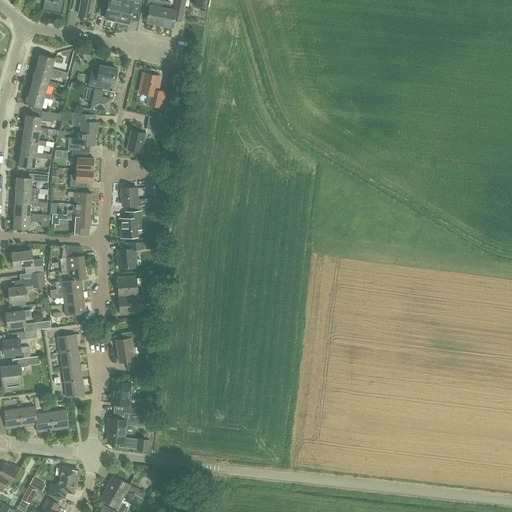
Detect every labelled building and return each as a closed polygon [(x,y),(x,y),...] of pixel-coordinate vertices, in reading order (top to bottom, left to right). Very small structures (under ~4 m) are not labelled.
[(62,14),(65,0),(64,0),(44,0),(43,11),(62,14)] [(91,17),(94,0),(75,0),(81,1),(79,14),(91,17)] [(117,21),(121,0),(101,0),(101,4),(108,5),(105,18),(110,19),(109,21),(115,22),(115,21),(117,21)] [(128,0),(121,0),(117,21),(129,24),(130,18),(137,19),(139,12),(141,0),(134,0),(134,1),(128,0)] [(159,25),(164,1),(160,0),(158,0),(143,0),(141,14),(148,15),(146,22),(159,25)] [(185,6),(185,0),(176,0),(174,8),(170,7),(171,3),(164,1),(159,25),(172,27),(174,20),(181,22),(185,6)] [(52,71),(52,69),(54,61),(62,63),(63,58),(55,56),(54,58),(40,54),(36,67),(52,71)] [(114,83),(117,69),(100,65),(98,73),(92,71),(89,85),(109,89),(110,83),(114,83)] [(52,69),(52,71),(36,67),(33,79),(48,83),(49,81),(51,73),(58,75),(58,77),(66,79),(68,73),(52,69)] [(78,73),(76,81),(84,83),(86,75),(78,73)] [(162,107),(165,92),(158,91),(161,77),(143,73),(139,92),(149,94),(147,104),(162,107)] [(49,81),(48,83),(33,79),(30,91),(45,95),(45,93),(48,85),(55,88),(57,83),(49,81)] [(95,89),(85,86),(82,99),(92,101),(91,107),(108,111),(111,98),(102,96),(103,90),(95,88),(95,89)] [(30,91),(26,103),(32,105),(31,110),(41,111),(41,110),(42,107),(44,98),(52,100),(53,95),(46,93),(45,95),(30,91)] [(167,109),(165,116),(178,119),(179,112),(167,109)] [(26,115),(24,128),(40,129),(40,128),(41,122),(41,121),(53,122),(54,120),(60,121),(61,114),(41,111),(31,110),(30,115),(26,115)] [(97,133),(98,121),(96,121),(96,114),(89,114),(81,113),(72,113),(62,112),(62,117),(72,118),(71,125),(81,126),(80,132),(97,133)] [(160,131),(163,119),(149,116),(146,128),(160,131)] [(24,128),(22,140),(23,140),(38,142),(38,140),(39,132),(47,133),(48,129),(40,128),(40,129),(24,128)] [(127,150),(128,150),(129,152),(133,153),(134,151),(141,153),(146,133),(131,130),(127,150)] [(68,137),(68,150),(72,151),(89,152),(90,152),(90,145),(95,145),(95,133),(80,132),(78,132),(78,138),(72,138),(68,137)] [(22,140),(20,152),(21,152),(36,154),(37,152),(38,145),(46,146),(46,141),(38,140),(38,142),(23,140),(22,140)] [(88,157),(89,152),(72,151),(71,163),(77,164),(76,169),(78,169),(93,171),(94,158),(88,157)] [(36,154),(21,152),(20,152),(19,165),(25,166),(25,170),(34,171),(36,157),(51,159),(51,154),(37,152),(36,154)] [(93,171),(78,169),(76,169),(76,174),(70,174),(70,187),(87,188),(87,182),(93,182),(93,171)] [(48,183),(48,177),(32,176),(31,178),(16,177),(15,189),(31,190),(32,188),(31,188),(32,181),(40,181),(40,183),(48,183)] [(121,192),(121,197),(122,197),(122,206),(129,205),(130,212),(141,211),(145,211),(145,210),(144,199),(138,199),(137,187),(121,188),(121,192)] [(31,203),(31,201),(31,193),(39,194),(40,189),(32,188),(31,190),(15,189),(15,202),(31,203)] [(91,205),(92,193),(74,192),(68,191),(67,197),(74,197),(73,204),(91,205)] [(152,210),(152,211),(153,211),(152,198),(144,199),(145,210),(152,210)] [(15,202),(14,215),(30,216),(30,213),(30,206),(39,206),(39,201),(31,201),(31,203),(15,202)] [(67,210),(66,215),(90,216),(91,205),(73,204),(73,210),(67,210)] [(125,218),(119,219),(121,238),(137,236),(137,229),(142,229),(142,218),(141,211),(130,212),(125,212),(125,218)] [(14,215),(13,228),(29,228),(30,221),(41,222),(41,226),(49,226),(50,215),(30,213),(30,216),(14,215)] [(66,215),(66,219),(72,220),(72,227),(72,234),(83,234),(83,227),(90,228),(90,216),(66,215)] [(137,267),(135,249),(143,248),(143,242),(128,243),(128,249),(117,249),(118,254),(116,254),(116,258),(118,258),(119,268),(137,267)] [(66,257),(82,255),(81,246),(75,246),(66,245),(66,247),(65,247),(66,257)] [(31,273),(44,270),(42,258),(33,260),(31,250),(12,252),(14,268),(25,266),(25,273),(31,273)] [(61,270),(85,267),(84,255),(82,255),(66,257),(67,264),(61,265),(61,270)] [(85,267),(61,270),(62,275),(68,274),(69,280),(81,279),(86,279),(85,267)] [(31,273),(33,288),(46,286),(44,271),(44,270),(31,273)] [(119,296),(140,294),(140,288),(137,288),(136,276),(117,277),(119,296)] [(26,305),(25,300),(27,300),(25,290),(32,289),(31,279),(14,281),(14,287),(8,288),(10,302),(13,302),(14,306),(26,305)] [(69,280),(61,281),(63,292),(83,290),(81,279),(69,280)] [(57,289),(50,290),(51,298),(63,297),(64,304),(84,301),(83,290),(63,292),(57,293),(57,289)] [(140,294),(119,296),(120,314),(139,313),(138,301),(141,301),(140,294)] [(84,301),(64,304),(66,316),(86,313),(84,301)] [(8,328),(26,326),(25,317),(31,316),(30,310),(24,310),(6,312),(8,328)] [(51,328),(50,320),(36,322),(37,329),(51,328)] [(37,337),(36,330),(24,331),(25,339),(37,337)] [(140,352),(136,331),(122,333),(122,339),(116,340),(119,362),(126,361),(128,371),(148,368),(146,351),(140,352)] [(60,352),(78,349),(76,334),(57,337),(60,352)] [(24,357),(30,357),(30,352),(29,346),(20,347),(19,338),(3,340),(5,355),(21,353),(23,352),(24,357)] [(62,367),(80,364),(78,349),(60,352),(62,367)] [(30,357),(24,357),(25,366),(40,364),(39,356),(30,357)] [(3,390),(23,387),(20,364),(0,367),(3,390)] [(64,382),(82,379),(80,364),(62,367),(64,382)] [(66,397),(85,394),(82,379),(64,382),(66,397)] [(113,381),(111,403),(125,405),(124,412),(124,413),(144,415),(145,415),(145,414),(149,415),(150,407),(146,407),(147,406),(129,405),(131,383),(113,381)] [(37,424),(36,414),(35,406),(19,408),(22,426),(37,424)] [(7,429),(22,426),(19,408),(4,410),(7,429)] [(51,411),(53,430),(68,428),(66,409),(51,411)] [(38,432),(53,430),(51,411),(36,414),(37,424),(38,432)] [(108,418),(107,431),(108,431),(107,441),(119,442),(119,447),(138,449),(149,450),(150,440),(139,439),(139,440),(125,438),(126,425),(144,427),(145,425),(150,425),(151,415),(149,415),(145,414),(145,415),(144,415),(124,413),(124,412),(114,411),(113,418),(108,418)] [(11,466),(4,463),(0,471),(0,489),(2,491),(7,481),(11,484),(19,468),(12,465),(11,466)] [(74,493),(78,469),(61,466),(57,486),(50,484),(48,494),(64,498),(66,491),(74,493)] [(130,485),(113,475),(110,481),(109,481),(106,487),(107,487),(101,498),(117,507),(125,493),(132,496),(131,499),(139,504),(145,494),(136,489),(137,488),(130,484),(130,485)] [(29,485),(37,489),(41,482),(33,478),(29,485)] [(37,490),(37,489),(29,485),(22,499),(30,504),(37,490)] [(153,498),(156,491),(150,488),(147,495),(153,498)] [(55,511),(58,504),(48,499),(43,507),(44,507),(41,511),(55,511)] [(0,511),(14,511),(16,510),(4,503),(0,510),(0,511)]
